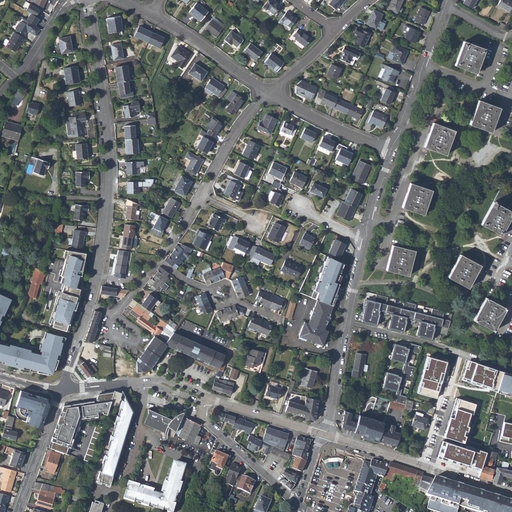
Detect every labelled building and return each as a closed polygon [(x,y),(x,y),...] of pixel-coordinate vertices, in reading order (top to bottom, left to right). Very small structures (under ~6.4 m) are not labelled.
[(267,9),(274,15),(280,7),(272,0),(268,0),(262,8),(266,11),(267,9)] [(331,0),(329,4),(335,9),(339,5),(340,6),(344,0),(331,0)] [(391,0),(387,9),(396,13),(402,0),(391,0)] [(471,8),(476,0),(464,0),(462,3),(471,8)] [(499,0),(497,5),(509,12),(511,6),(511,2),(507,0),(499,0)] [(30,13),(26,20),(35,26),(40,18),(36,15),(40,9),(30,2),(25,9),(30,13)] [(196,18),(200,22),(207,12),(196,3),(189,11),(197,17),(196,18)] [(414,21),(423,25),(429,12),(420,8),(414,21)] [(366,24),(379,30),(382,23),(379,21),(382,15),(373,10),(366,24)] [(282,22),(289,28),(296,19),(286,11),(284,15),(280,19),(278,22),(281,24),(282,22)] [(106,18),(108,33),(122,31),(119,16),(106,18)] [(205,28),(216,37),(225,26),(214,17),(205,28)] [(27,31),(35,36),(40,29),(35,26),(26,20),(24,18),(23,20),(22,22),(21,21),(19,25),(17,25),(15,28),(16,30),(24,35),(27,31)] [(133,36),(147,42),(151,33),(138,26),(133,36)] [(404,39),(415,43),(420,32),(409,27),(404,39)] [(354,43),(363,47),(369,34),(356,28),(354,33),(357,35),(354,43)] [(294,39),(304,47),(311,38),(301,31),(298,29),(293,36),(295,38),(294,39)] [(223,40),(230,45),(232,44),(237,48),(243,41),(231,31),(223,40)] [(20,46),(24,39),(14,32),(5,45),(14,51),(19,45),(20,46)] [(156,34),(151,33),(147,42),(159,48),(164,38),(159,36),(158,37),(155,36),(156,34)] [(59,39),(62,53),(71,51),(69,42),(70,41),(69,37),(59,39)] [(455,66),(476,74),(485,49),(464,42),(455,66)] [(243,52),(255,61),(262,53),(250,43),(243,52)] [(110,45),(113,60),(123,58),(120,44),(110,45)] [(394,45),(391,53),(394,54),(391,60),(400,64),(402,60),(404,60),(408,51),(394,45)] [(175,64),(181,68),(191,55),(177,46),(171,56),(177,61),(175,64)] [(339,60),(350,64),(353,57),(355,58),(357,59),(360,54),(345,47),(344,46),(341,52),(343,52),(344,53),(342,57),(341,56),(339,60)] [(264,62),(277,72),(283,63),(271,54),(264,62)] [(188,73),(200,81),(206,73),(200,69),(200,68),(194,64),(188,73)] [(326,75),(336,80),(340,69),(331,64),(326,75)] [(381,79),(391,83),(395,75),(397,76),(399,72),(382,64),(380,67),(382,68),(378,77),(381,78),(381,79)] [(114,67),(117,82),(127,80),(129,80),(126,65),(114,67)] [(64,68),(66,84),(79,82),(76,66),(64,68)] [(205,87),(220,98),(222,96),(226,90),(226,89),(223,87),(223,86),(212,78),(205,87)] [(131,97),(130,93),(129,93),(127,80),(117,82),(119,95),(120,99),(131,97)] [(303,97),(304,95),(311,99),(314,93),(317,95),(320,89),(301,80),(296,85),(295,93),(303,97)] [(397,90),(390,87),(388,90),(394,93),(391,101),(392,101),(397,90)] [(68,96),(70,106),(80,104),(79,97),(81,97),(81,93),(80,94),(79,89),(65,92),(66,97),(68,96)] [(325,91),(320,89),(317,95),(313,102),(319,104),(320,102),(325,104),(326,103),(329,105),(329,106),(333,108),(337,99),(324,93),(325,91)] [(380,100),(389,104),(391,101),(394,93),(388,90),(385,89),(380,100)] [(226,90),(222,96),(226,98),(230,92),(226,90)] [(19,91),(11,101),(16,106),(25,96),(19,91)] [(225,110),(232,115),(243,99),(232,92),(226,99),(231,102),(225,110)] [(350,105),(337,99),(333,108),(346,114),(350,105)] [(136,112),(133,113),(132,109),(139,108),(138,101),(131,103),(131,105),(123,106),(124,111),(122,112),(122,117),(124,117),(125,118),(133,117),(136,116),(136,112)] [(469,125),(491,132),(500,109),(478,101),(469,125)] [(34,104),(28,102),(26,112),(36,115),(39,104),(34,103),(34,104)] [(356,107),(351,104),(350,105),(346,114),(358,120),(363,110),(361,109),(362,106),(358,104),(356,107)] [(372,123),(382,128),(387,117),(373,110),(368,123),(371,125),(372,123)] [(85,120),(84,111),(72,113),(73,117),(71,117),(66,118),(66,120),(69,120),(71,134),(68,134),(68,138),(87,135),(86,128),(81,128),(81,127),(86,126),(85,123),(84,123),(83,121),(85,120)] [(257,128),(270,134),(277,120),(266,115),(262,123),(259,122),(257,128)] [(208,129),(206,133),(213,137),(223,124),(212,117),(205,127),(208,129)] [(22,126),(5,121),(2,133),(8,135),(8,137),(18,140),(22,126)] [(289,135),(292,136),(296,129),(293,127),(293,126),(284,122),(280,131),(289,135)] [(424,147),(445,155),(454,131),(433,123),(424,147)] [(123,126),(124,140),(126,140),(135,139),(134,125),(123,126)] [(300,138),(311,143),(315,133),(305,128),(300,138)] [(196,147),(205,152),(208,147),(210,147),(212,142),(202,136),(196,147)] [(318,146),(330,151),(334,143),(323,137),(318,146)] [(138,153),(137,139),(135,139),(126,140),(126,146),(125,146),(126,154),(138,153)] [(242,154),(252,159),(259,146),(249,141),(242,154)] [(76,144),(77,159),(87,158),(86,143),(76,144)] [(335,159),(344,164),(346,165),(347,165),(352,154),(340,148),(335,159)] [(185,170),(193,174),(196,170),(197,170),(202,160),(187,152),(184,157),(190,160),(185,170)] [(37,159),(33,172),(43,175),(45,168),(47,168),(50,162),(37,159)] [(362,184),(367,173),(365,172),(368,165),(359,160),(350,179),(362,184)] [(126,162),(127,175),(136,174),(136,167),(136,162),(126,162)] [(249,166),(239,162),(234,174),(243,178),(244,178),(247,179),(248,179),(251,173),(251,171),(247,170),(249,166)] [(268,173),(281,180),(286,168),(273,162),(268,173)] [(76,171),(76,186),(85,186),(85,178),(89,178),(89,172),(84,172),(84,171),(76,171)] [(289,182),(302,188),(306,178),(294,172),(289,182)] [(181,176),(173,190),(183,195),(191,182),(181,176)] [(224,194),(234,198),(240,185),(230,180),(224,194)] [(127,182),(127,194),(139,194),(138,182),(127,182)] [(309,191),(322,197),(326,189),(321,187),(322,184),(318,182),(317,185),(313,183),(309,191)] [(423,215),(431,190),(410,183),(402,208),(423,215)] [(350,189),(347,194),(348,195),(345,202),(355,207),(361,194),(350,189)] [(480,224),(500,235),(511,214),(511,212),(502,206),(507,196),(509,197),(510,196),(499,190),(480,224)] [(270,202),(278,206),(283,196),(274,192),(274,193),(270,191),(266,200),(270,202)] [(162,213),(170,218),(179,203),(171,198),(162,213)] [(349,222),(351,217),(350,216),(352,212),(353,213),(355,207),(345,202),(344,202),(342,201),(336,215),(349,222)] [(75,204),(74,219),(83,220),(85,210),(88,211),(88,205),(75,204)] [(138,220),(138,215),(135,214),(135,210),(136,207),(127,206),(125,218),(138,220)] [(208,226),(217,231),(222,222),(224,223),(225,220),(213,214),(208,226)] [(146,221),(145,224),(152,228),(162,233),(164,229),(154,224),(153,226),(151,225),(152,224),(146,221)] [(267,238),(277,243),(285,227),(275,222),(273,227),(272,226),(267,238)] [(124,224),(122,236),(133,237),(134,225),(124,224)] [(160,237),(162,233),(152,228),(150,232),(160,237)] [(74,229),(72,247),(82,248),(84,235),(85,235),(86,231),(74,229)] [(195,235),(196,236),(197,237),(193,245),(208,252),(212,243),(209,242),(212,237),(197,230),(195,235)] [(299,243),(309,249),(314,238),(304,233),(299,243)] [(136,240),(137,238),(133,237),(122,236),(120,248),(129,249),(130,245),(131,240),(135,240),(136,240)] [(245,253),(249,243),(233,236),(228,247),(233,249),(233,248),(245,253)] [(328,253),(339,258),(345,244),(335,239),(328,253)] [(245,253),(248,255),(248,254),(253,245),(249,243),(245,253)] [(179,248),(176,246),(173,249),(174,250),(171,254),(181,262),(184,258),(182,256),(185,253),(183,251),(179,248)] [(257,246),(256,247),(252,256),(250,261),(258,265),(260,261),(270,266),(275,255),(257,246)] [(385,270),(408,276),(414,251),(392,246),(385,270)] [(54,320),(52,327),(66,331),(68,324),(70,324),(74,310),(75,310),(80,295),(78,295),(82,282),(79,281),(80,276),(81,276),(83,270),(81,270),(82,265),(83,265),(86,253),(68,250),(61,274),(63,275),(60,285),(63,286),(59,299),(53,297),(51,304),(57,305),(53,320),(54,320)] [(125,266),(128,251),(118,250),(116,261),(117,261),(116,264),(115,264),(114,273),(124,274),(125,266)] [(316,299),(330,305),(339,284),(336,282),(344,264),(318,252),(298,293),(316,299)] [(167,259),(166,258),(163,261),(173,268),(175,265),(177,266),(181,262),(171,254),(167,259)] [(448,278),(468,288),(480,266),(460,255),(448,278)] [(280,270),(297,278),(302,268),(285,260),(280,270)] [(218,268),(211,271),(215,282),(224,278),(227,279),(233,266),(223,262),(220,268),(218,268)] [(156,270),(157,271),(159,272),(158,273),(156,272),(154,276),(164,283),(167,279),(166,277),(168,274),(159,267),(158,269),(156,270)] [(33,296),(35,290),(35,288),(37,289),(41,275),(42,274),(42,271),(36,270),(29,295),(33,296)] [(202,276),(206,286),(215,282),(211,271),(203,274),(202,276)] [(150,280),(149,279),(147,282),(156,290),(158,287),(160,288),(164,283),(154,276),(151,279),(153,280),(152,281),(150,280)] [(239,277),(231,281),(234,290),(245,286),(242,278),(239,277)] [(248,293),(245,286),(234,290),(238,299),(247,295),(248,293)] [(108,295),(122,298),(128,291),(125,290),(107,287),(106,296),(108,296),(108,295)] [(258,301),(261,302),(265,304),(265,306),(268,307),(273,295),(270,294),(270,295),(263,292),(259,290),(255,299),(259,300),(258,301)] [(195,299),(197,306),(208,302),(204,293),(195,297),(195,299)] [(64,337),(47,332),(45,338),(43,337),(42,344),(40,344),(39,348),(9,341),(8,344),(4,343),(5,340),(0,338),(0,322),(1,320),(0,319),(0,317),(2,314),(3,315),(8,304),(7,303),(9,298),(0,294),(0,362),(12,365),(18,367),(37,372),(47,374),(49,368),(55,369),(64,343),(64,342),(62,342),(64,337)] [(149,294),(140,305),(149,311),(157,300),(149,294)] [(391,314),(387,329),(402,332),(405,321),(404,321),(405,318),(419,321),(415,336),(431,340),(434,329),(433,328),(433,325),(440,327),(448,329),(450,321),(442,318),(444,312),(432,308),(430,315),(414,311),(416,304),(404,301),(402,308),(386,304),(388,297),(376,294),(374,301),(364,298),(361,313),(363,314),(361,322),(376,325),(378,315),(377,314),(378,311),(391,314)] [(276,296),(273,295),(268,307),(271,308),(272,307),(276,308),(278,309),(279,309),(282,310),(285,301),(282,300),(276,297),(276,296)] [(474,320),(494,330),(507,308),(486,297),(474,320)] [(329,312),(332,306),(330,305),(316,299),(313,306),(311,310),(311,312),(303,337),(305,338),(304,338),(314,342),(314,341),(322,344),(327,330),(323,328),(325,323),(326,323),(327,320),(328,316),(329,316),(330,313),(329,312)] [(295,302),(289,300),(284,317),(284,318),(290,319),(295,302)] [(109,301),(105,307),(110,310),(115,305),(109,301)] [(203,316),(212,312),(208,302),(197,306),(201,315),(203,316)] [(153,332),(158,335),(161,331),(162,331),(167,324),(163,321),(161,320),(159,323),(156,327),(145,319),(148,315),(150,312),(149,311),(140,305),(137,303),(132,310),(140,316),(138,319),(136,322),(152,333),(153,332)] [(238,315),(234,305),(225,309),(229,320),(237,317),(238,315)] [(221,323),(229,320),(225,309),(215,313),(219,322),(221,323)] [(130,313),(138,319),(140,316),(132,310),(130,313)] [(101,313),(95,311),(92,318),(90,324),(88,329),(87,335),(84,341),(92,343),(97,329),(97,326),(101,313)] [(148,315),(159,323),(161,320),(150,312),(148,315)] [(297,335),(303,337),(311,312),(310,314),(308,317),(309,317),(307,322),(303,320),(297,335)] [(253,330),(257,332),(262,320),(258,319),(258,320),(254,318),(251,317),(247,327),(254,330),(253,330)] [(271,326),(268,324),(265,323),(265,321),(262,320),(257,332),(260,334),(261,333),(267,335),(271,326)] [(154,336),(149,344),(144,351),(144,354),(154,360),(156,360),(157,360),(158,360),(160,356),(162,357),(162,356),(166,350),(165,348),(166,346),(180,352),(188,356),(194,342),(173,332),(170,337),(165,344),(154,336)] [(188,356),(195,359),(201,344),(194,342),(188,356)] [(201,344),(195,359),(203,362),(219,369),(221,364),(225,355),(201,344)] [(394,344),(390,359),(403,363),(400,377),(397,376),(397,375),(386,372),(382,388),(396,392),(393,401),(404,404),(404,405),(403,407),(404,409),(406,400),(407,398),(399,396),(404,381),(411,383),(415,369),(408,367),(411,353),(419,356),(421,348),(411,345),(410,348),(408,347),(407,349),(404,349),(405,347),(394,344)] [(154,360),(144,354),(144,351),(141,355),(143,355),(152,361),(153,364),(154,365),(157,360),(156,360),(154,360)] [(256,367),(258,368),(262,357),(258,355),(255,354),(251,353),(250,358),(251,359),(250,361),(246,360),(243,370),(251,372),(252,370),(255,371),(256,367)] [(362,371),(364,364),(365,355),(355,353),(352,370),(351,375),(360,376),(361,371),(362,371)] [(152,361),(143,355),(141,355),(136,362),(136,373),(139,374),(142,373),(145,373),(149,372),(154,365),(153,364),(152,361)] [(417,393),(436,398),(446,362),(427,356),(417,393)] [(87,378),(97,370),(90,363),(86,365),(83,362),(78,359),(77,364),(87,378)] [(468,360),(462,380),(496,391),(502,371),(468,360)] [(126,362),(119,363),(116,363),(115,363),(116,374),(134,373),(132,364),(126,364),(126,362)] [(225,366),(221,364),(219,369),(218,371),(216,375),(221,376),(225,366)] [(237,370),(232,368),(228,378),(235,380),(238,371),(237,370)] [(311,388),(316,372),(306,369),(301,385),(311,388)] [(511,374),(502,371),(496,391),(490,410),(507,415),(500,440),(511,444),(511,449),(510,457),(511,457),(511,374)] [(220,378),(221,376),(216,375),(214,381),(211,389),(221,392),(223,385),(225,385),(226,381),(223,380),(223,381),(218,380),(218,379),(217,378),(218,377),(220,378)] [(234,384),(227,382),(226,381),(225,385),(223,385),(221,392),(230,395),(234,384)] [(278,399),(281,389),(268,385),(265,396),(278,399)] [(26,422),(40,428),(49,404),(45,399),(20,391),(16,405),(31,409),(29,416),(26,422)] [(98,470),(95,480),(95,482),(99,484),(100,482),(104,484),(104,485),(108,487),(108,485),(111,475),(110,475),(111,472),(112,472),(117,456),(116,455),(117,452),(119,453),(124,436),(123,435),(124,433),(125,433),(130,417),(129,416),(130,414),(131,414),(132,412),(126,400),(124,402),(119,400),(120,394),(113,391),(113,392),(111,399),(110,402),(108,408),(113,410),(113,409),(114,405),(117,406),(119,407),(118,408),(120,410),(118,416),(116,416),(113,424),(115,425),(112,436),(110,435),(107,443),(109,444),(106,455),(104,454),(101,463),(103,463),(100,471),(98,470)] [(69,405),(62,406),(50,441),(52,442),(50,448),(68,455),(71,446),(80,421),(81,418),(98,415),(98,412),(103,411),(104,413),(106,414),(113,392),(97,394),(93,402),(79,404),(80,406),(69,407),(69,405)] [(299,402),(289,399),(285,411),(297,415),(298,414),(304,395),(301,394),(299,402)] [(304,395),(298,414),(303,415),(305,415),(305,417),(315,420),(318,399),(304,395)] [(466,426),(470,413),(473,414),(476,404),(456,398),(444,436),(463,442),(465,436),(463,435),(464,430),(467,431),(469,427),(466,426)] [(354,408),(360,410),(362,401),(356,399),(354,408)] [(403,412),(404,409),(403,407),(404,405),(404,404),(393,401),(390,400),(388,408),(403,412)] [(413,401),(406,400),(404,409),(409,410),(409,409),(411,409),(413,401)] [(174,434),(178,435),(182,425),(179,423),(184,413),(180,414),(176,417),(172,419),(150,409),(148,408),(148,414),(144,422),(162,430),(162,429),(163,430),(166,431),(165,433),(164,435),(164,437),(167,436),(167,435),(172,437),(174,434)] [(354,431),(359,415),(344,411),(342,422),(343,422),(342,425),(341,428),(354,431)] [(216,419),(222,421),(225,414),(218,412),(216,419)] [(222,421),(232,424),(235,417),(225,414),(222,421)] [(427,419),(422,417),(415,414),(411,425),(424,430),(427,419)] [(359,415),(354,431),(354,432),(362,434),(379,439),(382,428),(384,423),(359,415)] [(11,431),(14,418),(12,417),(7,416),(6,419),(2,437),(15,440),(17,432),(11,431)] [(240,429),(243,430),(249,432),(252,424),(243,421),(243,420),(235,417),(232,424),(231,428),(240,431),(240,429)] [(200,426),(185,418),(182,425),(178,435),(177,436),(197,445),(200,437),(196,435),(200,426)] [(92,462),(103,427),(96,424),(84,459),(92,462)] [(378,443),(395,448),(400,433),(393,431),(395,427),(391,425),(389,430),(382,428),(379,439),(378,442),(378,443)] [(276,430),(266,427),(261,441),(271,446),(282,450),(283,446),(284,446),(288,434),(280,432),(280,433),(276,432),(276,430)] [(261,441),(252,437),(248,435),(246,440),(249,442),(246,448),(250,450),(251,449),(256,451),(258,447),(262,447),(265,449),(263,453),(266,455),(267,455),(268,452),(271,446),(261,441)] [(295,446),(292,455),(296,457),(304,461),(306,453),(309,444),(307,440),(297,437),(294,445),(295,446)] [(437,457),(480,471),(485,456),(486,452),(479,450),(478,452),(443,441),(437,457)] [(288,461),(291,455),(285,452),(282,450),(271,446),(268,452),(288,461)] [(9,465),(19,468),(25,453),(7,447),(5,453),(12,456),(9,465)] [(328,459),(337,458),(343,460),(343,459),(345,458),(346,456),(353,458),(354,455),(350,454),(350,453),(335,448),(329,448),(324,451),(325,452),(321,454),(320,455),(318,459),(321,460),(322,460),(323,462),(328,459)] [(497,453),(487,449),(486,452),(485,456),(495,459),(497,453)] [(227,457),(211,450),(206,461),(204,466),(208,467),(207,469),(214,472),(214,473),(214,475),(215,476),(216,476),(218,476),(219,476),(220,475),(227,457)] [(47,468),(46,472),(53,474),(59,454),(50,451),(45,467),(47,468)] [(494,461),(495,459),(485,456),(480,471),(478,477),(489,481),(495,461),(494,461)] [(300,472),(306,462),(304,461),(296,457),(291,467),(300,472)] [(378,471),(385,473),(389,464),(382,462),(382,463),(362,457),(362,459),(363,461),(366,467),(365,469),(363,470),(356,491),(358,494),(365,496),(368,496),(369,496),(376,474),(378,471)] [(510,464),(511,459),(511,458),(508,457),(506,462),(502,461),(501,464),(507,466),(508,463),(510,464)] [(346,511),(349,511),(350,509),(352,508),(353,507),(356,505),(356,504),(358,499),(359,497),(365,499),(366,498),(372,500),(373,497),(369,496),(368,496),(365,496),(358,494),(356,491),(363,470),(365,469),(366,467),(363,461),(346,511)] [(138,485),(128,481),(127,481),(125,486),(126,486),(122,498),(133,502),(134,501),(137,502),(136,503),(150,507),(150,506),(154,508),(154,509),(155,510),(156,509),(164,511),(172,511),(175,503),(174,502),(172,502),(173,499),(175,494),(176,491),(177,492),(179,492),(182,482),(178,480),(179,477),(180,478),(184,467),(184,466),(174,462),(173,462),(171,469),(168,475),(168,478),(166,481),(164,481),(161,489),(160,492),(164,493),(163,497),(150,493),(152,489),(140,486),(138,485)] [(412,484),(417,486),(421,476),(422,473),(389,462),(389,464),(385,473),(383,477),(382,479),(392,482),(395,475),(414,481),(412,484)] [(224,484),(232,487),(238,474),(240,469),(236,467),(236,466),(231,464),(226,476),(227,476),(224,484)] [(507,480),(511,481),(511,470),(506,469),(500,468),(496,467),(492,481),(499,484),(502,476),(508,477),(507,480)] [(16,471),(5,468),(1,480),(2,481),(0,487),(0,488),(9,492),(11,486),(10,485),(14,476),(16,471)] [(282,474),(288,481),(294,486),(295,484),(295,483),(296,481),(296,480),(297,479),(298,478),(299,478),(299,477),(300,477),(285,470),(282,474)] [(254,481),(238,474),(232,487),(232,489),(241,493),(240,495),(243,496),(244,494),(249,496),(254,486),(253,485),(254,481)] [(433,480),(421,476),(417,486),(414,491),(424,496),(425,495),(433,480)] [(483,492),(434,477),(433,480),(425,495),(430,497),(426,509),(434,511),(461,511),(462,511),(476,511),(483,492)] [(290,490),(294,486),(288,481),(287,482),(285,485),(284,485),(290,490)] [(80,497),(83,488),(76,486),(73,495),(80,497)] [(50,509),(55,492),(53,492),(47,491),(40,490),(36,504),(50,509)] [(511,511),(511,501),(483,492),(476,511),(477,511),(511,511)] [(233,498),(228,496),(226,501),(235,505),(237,500),(233,498)] [(254,510),(258,511),(264,511),(267,506),(268,506),(270,501),(259,496),(254,510)] [(367,511),(372,500),(366,498),(365,499),(359,497),(358,499),(356,504),(356,505),(353,507),(352,508),(350,509),(349,511),(367,511)] [(99,511),(102,504),(102,503),(93,500),(93,501),(93,502),(91,502),(87,511),(99,511)]
